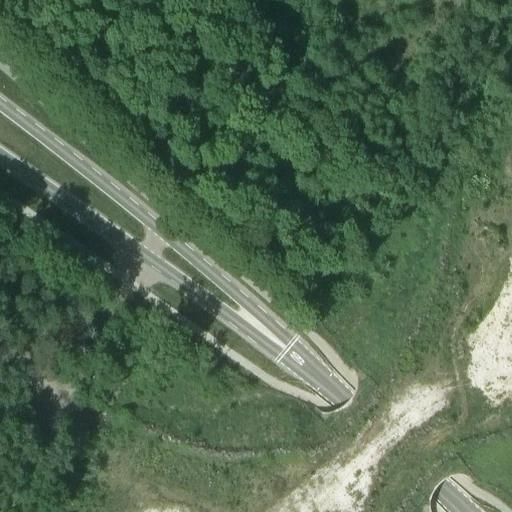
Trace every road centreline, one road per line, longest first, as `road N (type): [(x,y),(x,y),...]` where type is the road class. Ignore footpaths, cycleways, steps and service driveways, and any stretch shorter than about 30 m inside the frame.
road 1 (tertiary): [(286,349),(277,330),(163,230),(0,109)]
road 2 (tertiary): [(0,158),(265,345),(286,349)]
road 3 (track): [(127,283),(53,435),(31,511)]
road 4 (tertiary): [(463,511),(286,349)]
